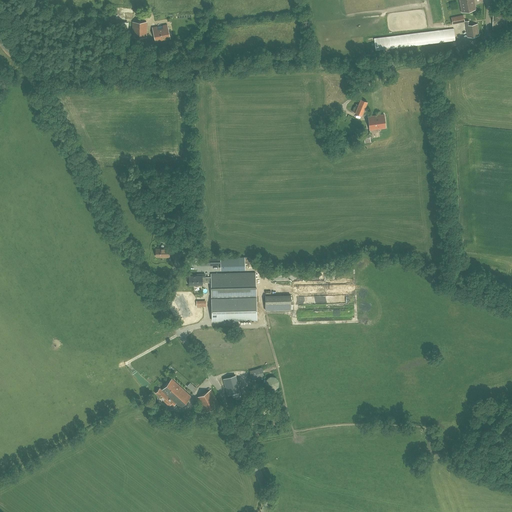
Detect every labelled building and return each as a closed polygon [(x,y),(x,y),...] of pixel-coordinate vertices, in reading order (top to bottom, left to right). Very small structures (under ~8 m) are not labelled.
[(476,9),(473,0),(459,0),(462,12),(476,9)] [(498,27),(507,28),(508,15),(494,14),(493,30),(497,30),(498,27)] [(463,15),(456,16),(457,23),(465,22),(463,15)] [(111,19),(110,27),(122,29),(123,21),(123,20),(111,19)] [(479,36),(477,24),(470,25),(469,21),(465,21),(468,37),(479,36)] [(147,37),(147,22),(133,22),(133,37),(147,37)] [(170,39),(167,25),(153,27),(156,42),(170,39)] [(373,38),(375,51),(451,41),(451,43),(454,42),(454,41),(455,41),(454,29),(373,38)] [(360,98),(358,105),(356,104),(352,111),(362,116),(368,102),(360,98)] [(368,117),(370,130),(386,128),(384,114),(368,117)] [(344,138),(343,138),(338,140),(340,144),(345,143),(347,142),(348,143),(358,140),(355,134),(344,138)] [(160,249),(156,249),(156,256),(163,256),(163,257),(169,257),(169,248),(160,248),(160,249)] [(220,258),(200,259),(200,266),(220,265),(220,258)] [(221,266),(221,270),(245,270),(245,258),(221,258),(221,262),(221,266)] [(211,274),(211,277),(205,277),(205,274),(199,274),(199,276),(189,276),(189,285),(202,284),(202,282),(211,282),(213,321),(257,319),(255,272),(211,274)] [(291,295),(265,295),(265,311),(291,310),(291,295)] [(252,380),(264,377),(262,367),(249,371),(252,380)] [(276,377),(270,376),(266,379),(265,384),(269,389),(274,389),(278,386),(279,381),(276,377)] [(191,396),(172,379),(162,390),(160,388),(155,393),(169,405),(171,403),(173,406),(176,403),(181,407),(191,396)] [(211,389),(197,397),(206,412),(219,404),(211,389)]
